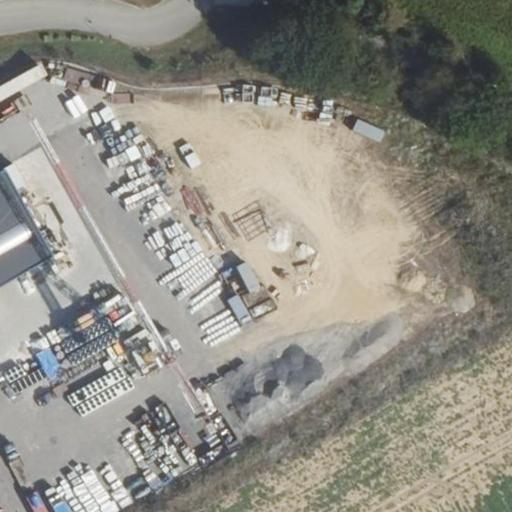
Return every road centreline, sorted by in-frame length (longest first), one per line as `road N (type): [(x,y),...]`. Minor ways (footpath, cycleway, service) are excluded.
road 1 (track): [(272,0),(511,114)]
road 2 (unclassified): [(194,0),(185,16),(156,30),(63,13),(0,23)]
